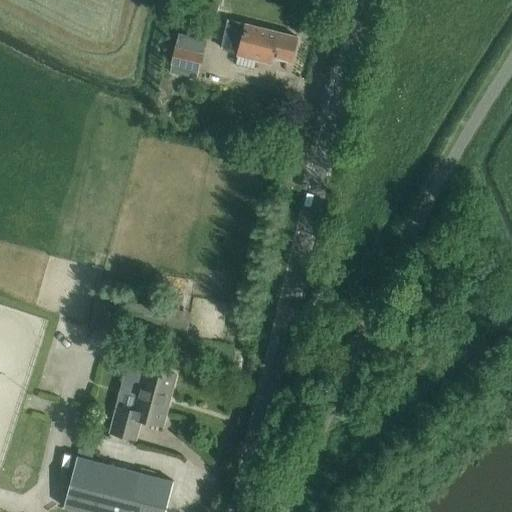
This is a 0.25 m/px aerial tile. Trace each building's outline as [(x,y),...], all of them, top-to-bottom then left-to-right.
[(200,0),(198,0),(195,14),(216,19),(220,5),(200,0)] [(291,63),(297,38),(228,20),(222,49),(238,53),(237,55),(271,64),(272,58),(291,63)] [(179,33),(171,63),(169,71),(197,79),(199,70),(200,71),(204,55),(207,40),(179,33)] [(312,307),(320,309),(321,302),(313,301),(312,307)] [(144,367),(131,414),(115,410),(109,433),(137,440),(142,420),(162,425),(175,375),(144,367)] [(77,457),(64,507),(82,511),(165,511),(174,482),(90,460),(77,457)]
